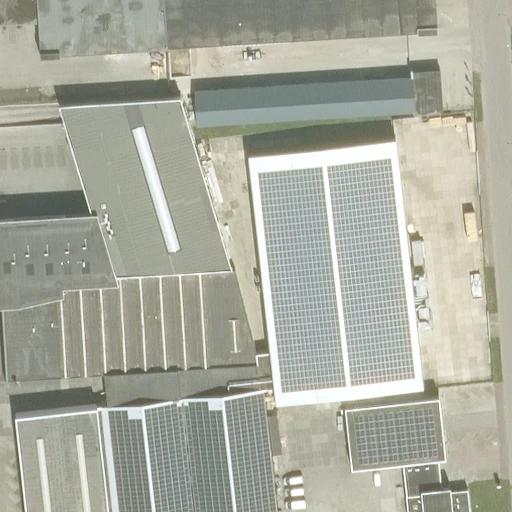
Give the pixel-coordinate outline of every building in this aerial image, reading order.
[(434,0),(0,0),(0,22),(44,20),(46,47),(40,47),(41,54),(167,46),(417,30),(417,32),(437,31),(434,0)] [(197,123),(443,107),(440,68),(410,69),(410,74),(195,88),(197,123)] [(63,100),(59,100),(63,114),(83,179),(93,212),(215,210),(181,93),(63,100)] [(395,137),(248,153),(270,356),(256,357),(259,387),(266,386),(274,385),(274,387),(275,401),(422,385),(395,137)] [(0,265),(1,282),(63,278),(125,274),(233,268),(215,210),(93,212),(63,214),(0,217),(0,265)] [(48,376),(63,375),(106,373),(109,399),(98,400),(98,405),(16,414),(26,511),(279,511),(266,386),(259,387),(256,357),(256,353),(235,268),(233,268),(125,274),(63,278),(1,282),(7,378),(48,376)] [(436,456),(446,455),(439,395),(343,405),(350,466),(401,460),(436,456)] [(436,456),(401,460),(405,495),(421,493),(420,487),(440,485),(436,456)] [(407,511),(469,511),(467,488),(450,490),(450,484),(440,485),(420,487),(421,493),(405,495),(407,511)]
